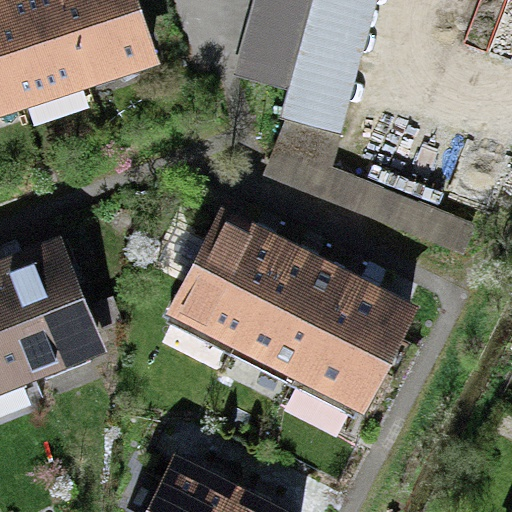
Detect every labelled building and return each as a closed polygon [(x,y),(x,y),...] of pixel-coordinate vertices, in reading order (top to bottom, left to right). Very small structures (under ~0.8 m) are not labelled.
[(82,72),(58,0),(0,0),(0,30),(21,92),(82,72)] [(58,0),(82,72),(149,50),(132,0),(58,0)] [(255,0),(237,73),(291,87),(313,0),(255,0)] [(377,0),(313,0),(291,87),(283,115),(343,130),(377,0)] [(0,99),(21,92),(0,30),(0,99)] [(472,222),(281,144),(270,170),(461,248),(472,222)] [(196,334),(228,351),(252,363),(289,382),(320,398),(362,420),(417,314),(345,276),(283,244),(225,214),(169,320),(196,334)] [(0,266),(0,297),(27,366),(92,340),(56,245),(0,266)] [(0,375),(27,366),(0,297),(0,375)] [(282,511),(237,490),(173,458),(146,511),(282,511)]
